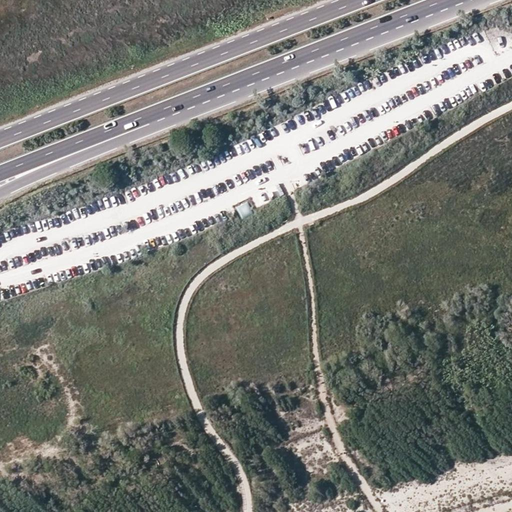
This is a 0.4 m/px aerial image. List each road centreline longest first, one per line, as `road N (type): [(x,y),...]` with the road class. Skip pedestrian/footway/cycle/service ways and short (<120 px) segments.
road 1 (trunk): [(0,192),(484,0)]
road 2 (trunk): [(0,173),(447,0)]
road 3 (trunk): [(361,0),(0,140)]
